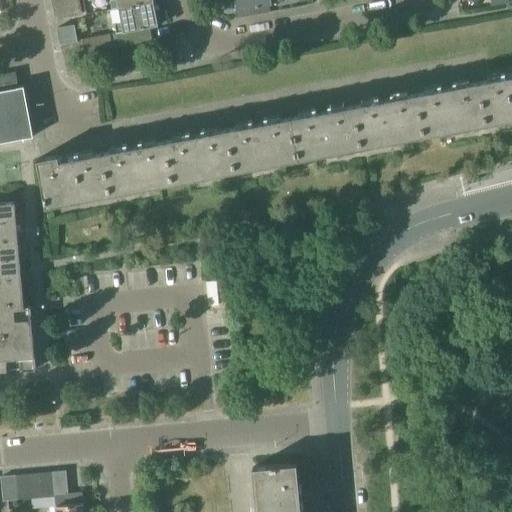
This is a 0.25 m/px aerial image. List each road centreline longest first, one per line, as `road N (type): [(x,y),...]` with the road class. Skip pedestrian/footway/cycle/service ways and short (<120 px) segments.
road 1 (tertiary): [(337,424),(331,350),(343,305),(374,256),(422,225),(511,200)]
road 2 (residential): [(185,0),(189,27),(210,48),(411,9),(418,0)]
road 3 (residential): [(120,442),(337,424)]
road 4 (residential): [(0,454),(120,442)]
